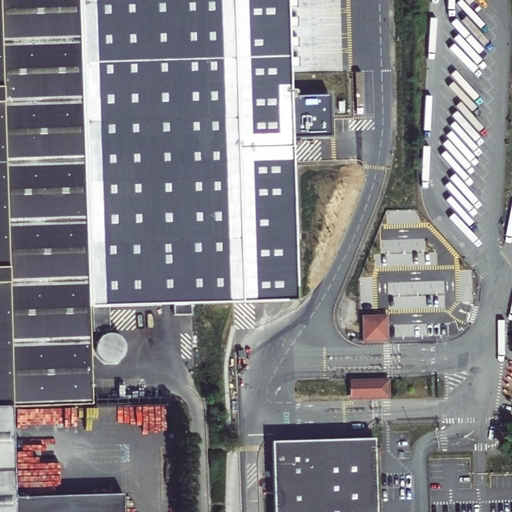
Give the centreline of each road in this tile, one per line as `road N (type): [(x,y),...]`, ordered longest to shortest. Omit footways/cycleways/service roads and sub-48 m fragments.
road 1 (unknown): [(201,511),(201,437),(189,403),(119,389)]
road 2 (unknown): [(155,511),(147,478),(125,459),(59,449)]
